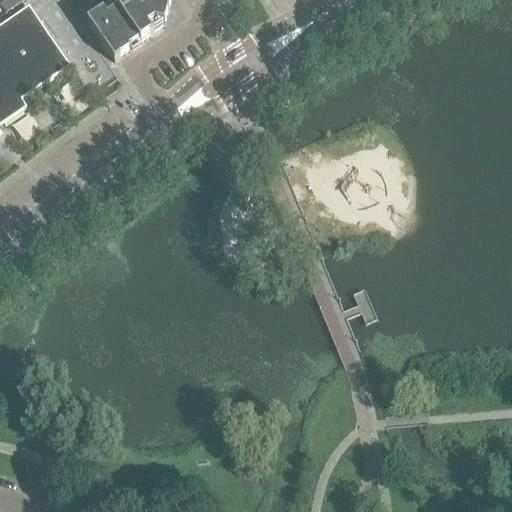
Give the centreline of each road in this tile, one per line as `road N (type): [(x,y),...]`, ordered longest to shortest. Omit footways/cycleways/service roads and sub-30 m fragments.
road 1 (tertiary): [(169,123),(232,75),(360,0)]
road 2 (tertiary): [(0,251),(169,123)]
road 3 (residential): [(169,123),(139,70),(206,10),(201,0)]
